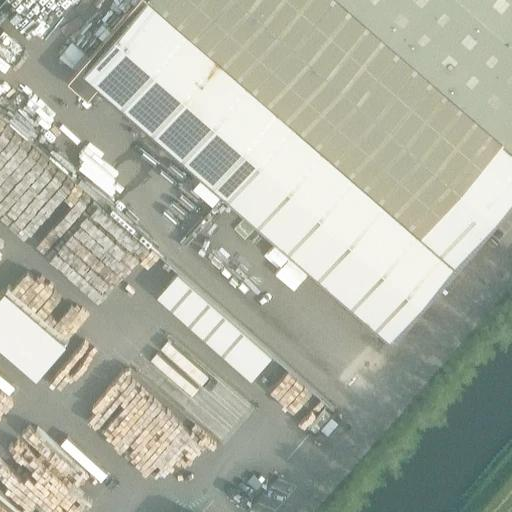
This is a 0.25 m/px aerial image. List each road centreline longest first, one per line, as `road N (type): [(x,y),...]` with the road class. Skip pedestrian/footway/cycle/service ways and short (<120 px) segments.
road 1 (unknown): [(385,403),(45,93)]
road 2 (unclassified): [(291,511),(511,259)]
road 3 (unknown): [(171,491),(250,431),(322,476)]
road 4 (unknown): [(171,491),(137,478),(34,390)]
